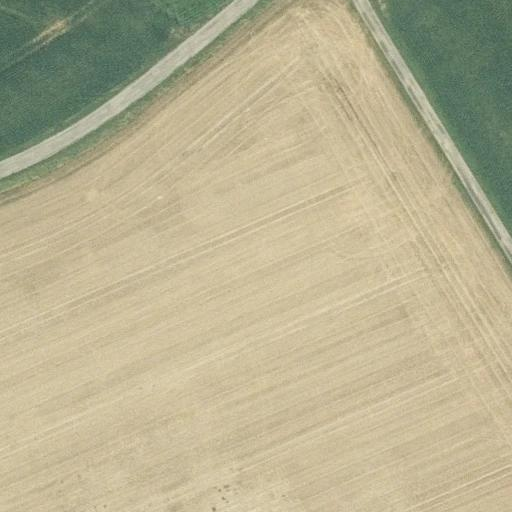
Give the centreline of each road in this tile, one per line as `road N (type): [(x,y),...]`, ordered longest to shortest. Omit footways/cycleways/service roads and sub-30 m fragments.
road 1 (unclassified): [(0,169),(82,127),(246,0)]
road 2 (unclassified): [(511,252),(359,0)]
